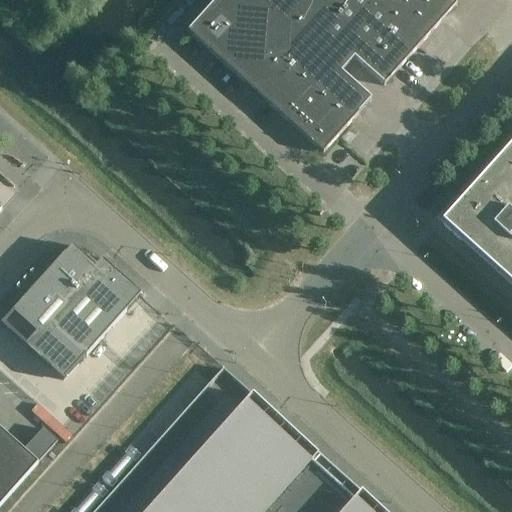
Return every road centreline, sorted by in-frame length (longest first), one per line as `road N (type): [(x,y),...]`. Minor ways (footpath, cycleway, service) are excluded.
road 1 (unclassified): [(258,358),(103,218),(74,211),(48,217),(0,266)]
road 2 (unclassified): [(428,511),(258,358)]
road 3 (unclassified): [(372,234),(511,77)]
road 4 (unclassified): [(511,360),(372,234)]
road 5 (unclassified): [(258,358),(372,234)]
